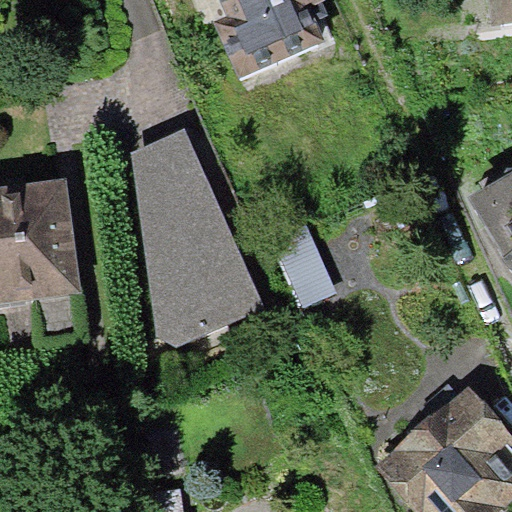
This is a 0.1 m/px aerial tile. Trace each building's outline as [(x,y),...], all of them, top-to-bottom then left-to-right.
[(334,18),(326,0),(219,0),(225,13),(213,19),(239,76),(325,38),(319,24),(334,18)] [(511,0),(486,0),(491,27),(511,23),(511,0)] [(179,347),(268,312),(187,129),(133,152),(160,337),(179,347)] [(511,173),(472,198),(509,263),(511,266),(511,173)] [(29,351),(91,343),(69,175),(0,184),(0,308),(23,306),(29,351)] [(306,220),(272,235),(303,307),(338,292),(306,220)] [(374,467),(411,511),(496,511),(511,499),(511,446),(511,445),(511,444),(511,433),(472,386),(374,467)] [(184,511),(182,491),(140,497),(141,511),(184,511)]
